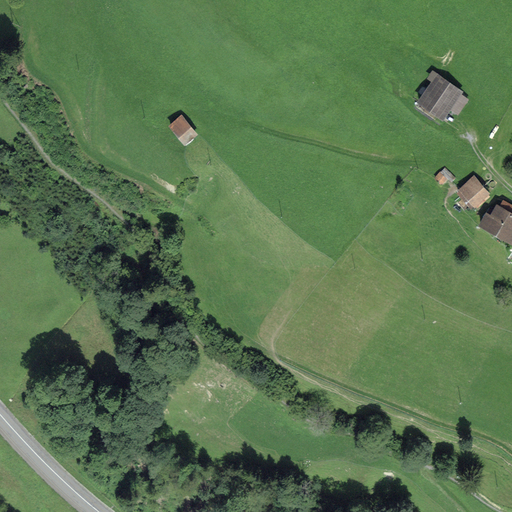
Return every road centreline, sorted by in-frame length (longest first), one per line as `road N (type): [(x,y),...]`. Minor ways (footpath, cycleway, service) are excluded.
road 1 (track): [(501,511),(457,478),(313,424),(201,341),(136,231),(48,159),(0,93)]
road 2 (track): [(511,455),(248,340)]
road 3 (track): [(511,189),(468,139),(411,109),(402,93),(450,53)]
road 4 (primary): [(0,413),(98,511)]
